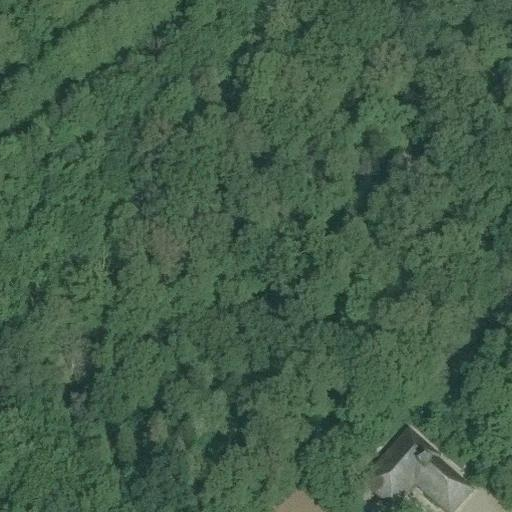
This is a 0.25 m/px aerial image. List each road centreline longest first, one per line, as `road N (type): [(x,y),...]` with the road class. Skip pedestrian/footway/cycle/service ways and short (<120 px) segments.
road 1 (track): [(0,216),(199,72),(272,0)]
road 2 (track): [(142,0),(0,112)]
